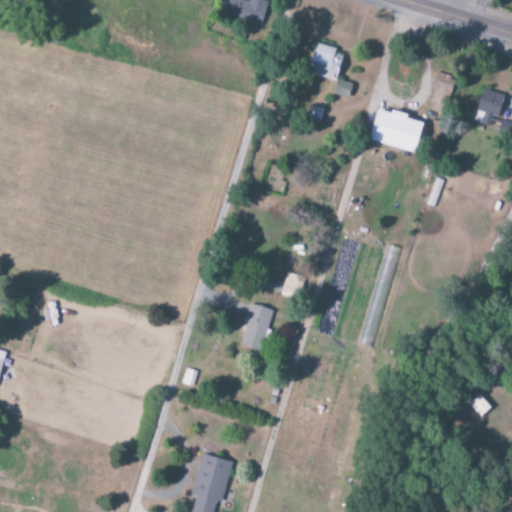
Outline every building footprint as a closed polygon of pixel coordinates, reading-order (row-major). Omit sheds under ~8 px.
[(267,3),(258,0),(248,0),(247,3),(238,0),(224,0),(219,16),(250,26),(251,23),(260,25),(267,3)] [(315,46),(307,75),(334,82),(342,53),(315,46)] [(427,110),(445,115),(454,77),(436,73),(427,110)] [(351,85),(335,81),(331,95),(347,99),(351,85)] [(475,112),(483,115),(480,125),(492,128),(502,96),(482,90),(475,112)] [(367,142),(413,154),(421,122),(375,110),(367,142)] [(279,295),(296,300),(303,278),(286,273),(279,295)] [(239,347),(259,352),(271,311),(250,305),(239,347)] [(189,495),(194,497),(190,511),(212,511),(214,503),(219,505),(231,463),(200,455),(189,495)]
